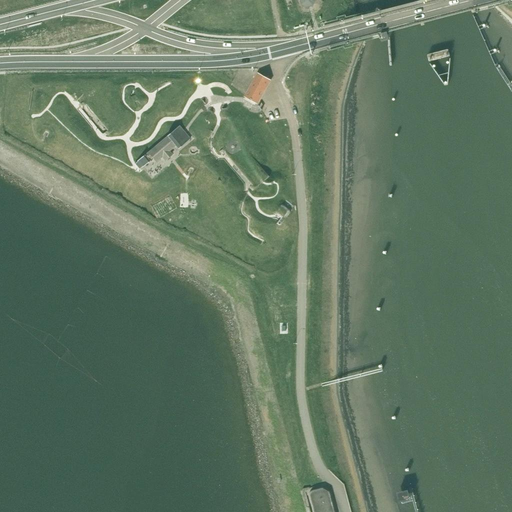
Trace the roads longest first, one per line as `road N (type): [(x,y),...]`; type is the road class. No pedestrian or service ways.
road 1 (motorway): [(73,61),(235,59),(296,46)]
road 2 (motorway): [(296,46),(474,0)]
road 3 (motorway): [(144,28),(210,47),(296,46)]
